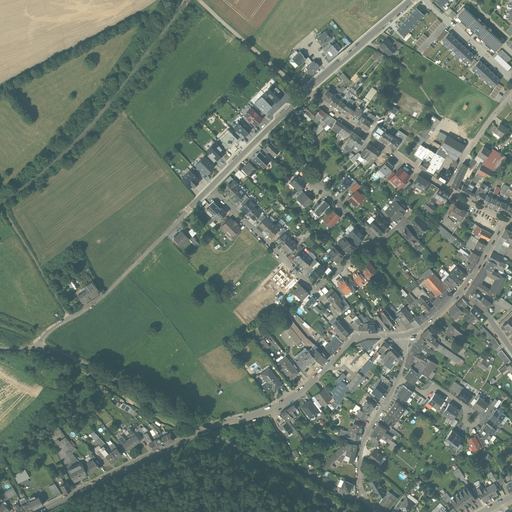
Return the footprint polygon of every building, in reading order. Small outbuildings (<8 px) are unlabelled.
[(356,10),(361,5),(357,1),(352,6),(356,10)] [(481,23),(463,7),(456,14),(455,16),(495,53),(503,44),(485,27),(486,26),(482,22),(481,23)] [(424,15),(416,8),(412,12),(420,19),(424,15)] [(450,16),(454,12),(450,8),(446,13),(450,16)] [(420,19),(412,12),(408,17),(416,24),(420,19)] [(416,24),(408,17),(404,21),(412,28),(416,24)] [(412,28),(404,21),(401,25),(408,32),(412,28)] [(408,32),(401,25),(397,29),(397,30),(404,36),(408,32)] [(404,36),(397,30),(395,32),(402,38),(404,36)] [(321,34),(317,37),(321,42),(322,42),(324,44),(326,42),(331,38),(325,32),(322,34),(321,34)] [(452,36),(449,32),(442,39),(445,43),(452,36)] [(331,38),(326,42),(328,44),(330,43),(335,39),(333,36),(331,38)] [(452,36),(445,43),(449,47),(456,39),(452,36)] [(393,53),(397,50),(392,44),(387,39),(380,45),(387,54),(390,51),(392,52),(393,53)] [(456,39),(449,47),(453,50),(460,43),(456,39)] [(392,44),(397,50),(402,45),(396,41),(392,44)] [(328,44),(323,49),(325,51),(332,46),(330,43),(328,44)] [(460,43),(453,50),(456,53),(463,46),(460,43)] [(325,51),(323,53),(329,59),(338,52),(332,45),(332,46),(325,51)] [(463,46),(456,53),(460,57),(467,49),(463,46)] [(467,49),(460,57),(463,60),(471,52),(467,49)] [(510,58),(501,49),(497,54),(506,62),(510,58)] [(378,64),(385,56),(378,51),(373,57),(377,60),(376,62),(378,64)] [(300,52),(292,58),(298,66),(304,61),(306,59),(303,56),(300,52)] [(471,52),(463,60),(467,64),(474,56),(471,52)] [(511,67),(506,62),(497,54),(493,58),(508,71),(511,67)] [(483,64),(479,60),(472,68),(476,72),(483,64)] [(315,63),(314,61),(306,67),(308,70),(307,70),(311,74),(320,67),(316,63),(315,63)] [(483,64),(476,72),(480,76),(487,68),(483,64)] [(487,68),(480,76),(484,79),(491,72),(487,68)] [(491,72),(484,79),(489,83),(496,76),(491,72)] [(496,76),(489,83),(493,87),(500,80),(496,76)] [(273,85),(266,92),(276,102),(283,95),(273,85)] [(340,89),(338,86),(335,88),(340,94),(346,89),(343,86),(340,89)] [(327,90),(321,97),(329,103),(334,97),(335,95),(327,90)] [(262,96),(255,103),(258,106),(264,113),(267,111),(266,110),(271,105),(262,96)] [(340,101),(334,97),(329,103),(336,107),(340,101)] [(345,104),(340,111),(345,114),(350,108),(354,102),(350,98),(349,99),(346,103),(345,104)] [(340,101),(336,107),(340,111),(345,104),(346,103),(344,102),(343,103),(340,101)] [(350,108),(345,114),(347,116),(350,118),(356,108),(358,106),(359,104),(357,103),(352,109),(350,108)] [(305,108),(303,111),(311,119),(315,115),(317,112),(309,104),(305,108)] [(303,111),(305,108),(302,106),(295,114),(298,117),(303,111)] [(356,108),(350,118),(355,121),(360,115),(357,113),(361,107),(358,106),(356,108)] [(391,106),(387,110),(395,115),(398,110),(391,106)] [(251,122),(255,126),(262,119),(260,117),(256,113),(252,109),(245,116),(251,122)] [(328,115),(320,109),(317,112),(315,115),(322,121),(328,115)] [(365,118),(361,125),(366,130),(371,123),(372,122),(375,117),(370,113),(369,113),(367,116),(365,118)] [(355,121),(361,125),(365,118),(360,114),(360,115),(355,121)] [(375,117),(372,122),(375,124),(380,118),(376,115),(375,117)] [(248,123),(249,124),(251,122),(245,116),(243,118),(248,123)] [(383,127),(386,129),(388,124),(392,119),(389,118),(383,127)] [(247,134),(251,130),(250,129),(246,125),(241,120),(234,128),(237,131),(239,133),(240,132),(244,136),(244,135),(246,133),(247,134)] [(343,126),(336,120),(333,124),(334,125),(331,128),(334,130),(334,131),(337,133),(336,133),(337,134),(343,126)] [(500,124),(497,128),(494,132),(501,137),(507,128),(500,124)] [(351,131),(343,126),(337,134),(338,135),(339,134),(342,136),(342,135),(345,138),(348,135),(351,131)] [(381,129),(377,126),(372,133),(376,136),(379,138),(384,131),(385,129),(386,129),(383,127),(381,129)] [(235,142),(238,140),(233,136),(228,130),(222,135),(224,137),(221,140),(223,142),(228,147),(229,148),(233,145),(232,144),(234,142),(235,142)] [(235,134),(241,139),(245,136),(244,135),(244,136),(240,132),(239,133),(237,131),(235,133),(235,134)] [(384,131),(379,138),(385,142),(390,135),(384,131)] [(358,136),(352,132),(347,139),(348,140),(350,141),(347,145),(347,144),(344,149),(347,151),(348,151),(358,136)] [(238,140),(235,142),(237,144),(241,139),(235,134),(233,136),(238,140)] [(441,145),(459,156),(465,146),(447,135),(441,145)] [(361,138),(358,136),(348,151),(350,152),(355,145),(358,147),(364,140),(362,138),(361,138)] [(271,142),(276,147),(278,145),(272,139),(270,141),(271,142)] [(395,139),(394,141),(391,139),(387,144),(390,146),(395,149),(400,142),(395,139)] [(430,163),(430,164),(431,165),(432,163),(438,167),(446,154),(438,149),(437,150),(424,140),(421,145),(425,147),(427,149),(427,148),(435,153),(432,157),(429,163),(430,163)] [(266,143),(265,145),(267,147),(265,149),(267,151),(273,157),(279,150),(276,147),(271,142),(269,144),(268,143),(266,143)] [(225,152),(215,143),(207,150),(210,154),(217,160),(225,152)] [(375,147),(369,143),(363,151),(363,150),(360,154),(365,158),(367,156),(375,147)] [(375,147),(367,156),(365,158),(364,159),(368,162),(373,157),(375,158),(381,151),(375,147)] [(427,149),(425,147),(422,151),(423,152),(419,156),(421,157),(427,153),(432,157),(435,153),(427,148),(427,149)] [(478,155),(485,159),(490,151),(484,147),(478,155)] [(482,164),(496,173),(506,158),(492,149),(490,151),(485,159),(482,164)] [(257,162),(263,168),(265,166),(264,164),(267,163),(269,162),(269,161),(264,157),(259,152),(257,154),(255,154),(255,156),(253,158),(257,162)] [(359,156),(360,154),(358,153),(357,153),(350,159),(353,161),(359,156)] [(217,160),(210,154),(207,156),(214,163),(217,160)] [(267,154),(264,157),(269,161),(269,162),(270,163),(273,160),(267,154)] [(214,167),(204,157),(196,166),(197,168),(203,173),(204,172),(206,174),(207,174),(214,167)] [(472,158),(469,163),(474,167),(477,162),(472,158)] [(394,166),(387,160),(378,169),(384,175),(383,176),(384,177),(388,172),(394,166)] [(426,162),(422,160),(418,166),(425,170),(430,164),(430,163),(429,163),(426,161),(426,162)] [(248,175),(250,177),(250,176),(252,178),(254,178),(255,176),(255,175),(254,173),(256,171),(256,170),(251,165),(251,164),(250,164),(248,163),(242,169),(248,175)] [(430,164),(425,170),(433,175),(438,167),(432,163),(431,165),(430,164)] [(458,170),(464,173),(467,167),(467,166),(463,164),(462,164),(458,170)] [(484,189),(487,185),(491,180),(494,176),(496,173),(482,164),(478,170),(474,177),(483,182),(480,186),(484,189)] [(445,175),(440,172),(436,177),(446,184),(455,167),(451,165),(445,175)] [(299,173),(303,176),(307,171),(302,166),(297,171),(299,173)] [(200,174),(195,170),(193,168),(190,171),(197,177),(200,174)] [(395,174),(391,178),(395,182),(405,172),(403,170),(402,170),(400,168),(395,174)] [(245,176),(240,171),(239,170),(234,174),(239,179),(241,177),(243,179),(245,176)] [(451,186),(456,190),(459,184),(464,173),(458,170),(451,186)] [(190,171),(182,179),(190,188),(192,185),(194,187),(198,183),(197,181),(199,179),(197,177),(190,171)] [(387,178),(390,175),(388,172),(384,177),(383,176),(379,181),(382,183),(387,178)] [(391,178),(395,174),(393,172),(390,175),(387,178),(389,180),(391,178)] [(405,172),(395,182),(399,186),(399,187),(403,182),(408,177),(406,174),(407,174),(405,172)] [(298,191),(300,189),(306,182),(301,178),(303,176),(299,173),(290,183),(298,191)] [(422,178),(418,176),(418,175),(415,179),(416,179),(413,184),(416,186),(418,183),(422,185),(423,184),(424,185),(427,181),(423,179),(422,178)] [(346,177),(336,187),(342,192),(348,185),(351,182),(346,177)] [(230,196),(239,188),(236,185),(237,184),(233,180),(230,184),(229,184),(228,184),(226,185),(226,187),(227,187),(224,190),(230,196)] [(405,190),(412,184),(409,181),(405,185),(402,187),(405,190)] [(466,189),(471,192),(473,188),(476,183),(473,182),(472,183),(471,182),(472,182),(471,181),(467,188),(466,189)] [(355,182),(350,187),(351,188),(350,189),(354,192),(359,186),(355,182)] [(402,187),(405,185),(403,182),(399,187),(399,186),(397,188),(399,191),(402,187)] [(467,188),(459,184),(456,190),(471,198),(475,194),(471,192),(466,189),(467,188)] [(475,194),(471,198),(475,200),(476,199),(482,202),(490,190),(487,188),(488,186),(487,185),(484,189),(480,186),(475,194)] [(245,193),(239,188),(230,196),(233,199),(233,198),(236,202),(238,200),(244,194),(245,193)] [(449,195),(438,188),(431,198),(434,201),(436,199),(435,198),(436,197),(444,202),(449,195)] [(356,191),(348,199),(356,206),(363,198),(356,191)] [(297,202),(300,205),(302,204),(306,207),(312,201),(302,192),(298,196),(296,198),(299,201),(297,202)] [(238,200),(241,203),(247,197),(244,194),(238,200)] [(490,196),(486,204),(488,206),(489,206),(491,207),(496,199),(490,196)] [(496,199),(491,207),(497,210),(503,198),(499,196),(498,200),(496,199)] [(241,203),(243,205),(249,199),(247,197),(241,203)] [(402,202),(394,197),(392,199),(395,201),(399,205),(402,202)] [(432,203),(434,201),(431,198),(428,201),(431,204),(428,208),(435,215),(439,209),(437,208),(437,209),(432,205),(433,204),(432,203)] [(503,198),(497,210),(503,212),(509,200),(507,199),(503,198)] [(247,213),(254,207),(255,205),(254,203),(254,202),(252,200),(250,199),(249,199),(243,205),(241,207),(247,213)] [(325,211),(325,210),(327,208),(328,208),(330,206),(329,205),(325,200),(324,201),(323,200),(320,204),(315,209),(315,210),(314,211),(319,216),(320,215),(321,216),(325,211)] [(395,201),(390,206),(400,216),(405,210),(399,205),(395,201)] [(213,202),(210,205),(205,210),(206,210),(208,212),(209,211),(213,216),(215,214),(220,209),(213,202)] [(465,211),(454,205),(450,213),(457,217),(456,218),(460,220),(462,216),(465,211)] [(385,212),(389,216),(395,221),(400,216),(390,206),(385,212)] [(258,215),(259,214),(259,212),(254,207),(247,213),(254,220),(254,219),(258,215)] [(221,208),(220,209),(215,214),(217,216),(219,219),(220,218),(220,219),(226,213),(221,208)] [(379,214),(382,217),(384,214),(381,212),(378,208),(375,211),(379,215),(379,214)] [(381,212),(384,214),(387,218),(389,216),(385,212),(383,209),(381,212)] [(325,220),(332,226),(335,222),(335,223),(338,220),(337,220),(339,217),(333,212),(329,216),(325,220)] [(215,214),(213,216),(207,222),(209,225),(213,221),(213,222),(217,218),(218,220),(219,219),(217,216),(215,214)] [(379,215),(374,219),(385,229),(389,224),(382,217),(379,214),(379,215)] [(264,230),(271,223),(267,220),(268,219),(265,216),(261,221),(261,222),(259,224),(264,230)] [(284,216),(279,220),(283,224),(288,220),(284,216)] [(416,229),(420,234),(427,227),(423,222),(422,223),(417,217),(412,222),(415,225),(413,226),(416,229)] [(224,224),(221,226),(231,236),(233,234),(238,229),(240,228),(236,224),(237,223),(234,220),(233,221),(230,218),(228,219),(224,224)] [(371,226),(370,224),(365,219),(362,222),(369,228),(371,226)] [(370,224),(371,226),(380,234),(385,229),(374,219),(370,224)] [(277,230),(281,226),(277,222),(274,225),(271,223),(264,230),(271,236),(277,230)] [(434,228),(448,240),(452,235),(438,223),(434,228)] [(280,236),(283,232),(284,232),(286,230),(283,228),(279,232),(277,233),(280,236)] [(351,235),(357,241),(359,241),(360,242),(362,240),(361,239),(364,237),(362,234),(362,233),(360,231),(359,231),(359,232),(355,228),(349,233),(351,235)] [(407,228),(402,233),(412,243),(417,239),(411,233),(407,228)] [(511,230),(507,228),(505,229),(501,236),(505,238),(504,239),(509,242),(511,237),(511,230)] [(416,229),(411,233),(417,239),(417,240),(420,237),(418,235),(420,234),(416,229)] [(491,234),(481,229),(478,235),(488,241),(491,234)] [(187,236),(182,231),(174,238),(181,246),(189,239),(189,238),(187,236)] [(282,246),(289,238),(290,238),(284,232),(283,232),(280,236),(275,240),(282,246)] [(190,233),(187,236),(189,238),(189,239),(191,241),(191,240),(197,246),(199,244),(190,233)] [(344,237),(348,242),(351,239),(348,237),(344,233),(342,236),(343,238),(344,237)] [(348,237),(351,239),(354,243),(357,241),(351,235),(348,237)] [(505,238),(501,236),(492,251),(502,256),(508,246),(511,247),(511,243),(509,242),(504,239),(505,238)] [(338,243),(347,253),(349,253),(350,252),(350,250),(353,247),(348,242),(344,237),(343,238),(338,243)] [(288,253),(289,252),(294,247),(296,245),(294,243),(295,243),(295,241),(293,240),(292,240),(291,240),(289,238),(282,246),(288,253)] [(485,244),(478,240),(476,238),(472,245),(482,250),(485,244)] [(328,253),(328,254),(332,258),(336,262),(342,256),(334,248),(328,253)] [(294,258),(299,263),(308,255),(302,250),(294,258)] [(472,252),(468,259),(471,261),(475,263),(479,256),(472,252)] [(488,259),(497,264),(499,260),(501,257),(492,252),(488,259)] [(308,255),(299,263),(304,268),(308,264),(312,259),(308,255)] [(312,259),(308,264),(312,267),(317,262),(313,258),(312,259)] [(489,269),(492,271),(495,266),(498,267),(500,265),(497,264),(488,259),(484,266),(489,269)] [(317,262),(312,267),(312,268),(314,270),(318,266),(320,264),(318,261),(317,262)] [(469,265),(466,262),(464,266),(467,268),(466,270),(471,272),(476,263),(475,263),(471,261),(469,265)] [(364,272),(367,276),(368,276),(371,274),(372,274),(376,271),(368,262),(361,268),(364,272)] [(322,275),(324,272),(318,266),(314,270),(310,274),(310,275),(312,277),(313,277),(316,280),(319,277),(320,278),(321,278),(322,277),(322,275)] [(474,280),(478,283),(478,282),(478,283),(485,273),(487,274),(489,269),(484,266),(483,266),(474,280)] [(328,267),(324,272),(328,276),(332,271),(328,267)] [(457,267),(450,275),(457,282),(465,274),(461,271),(457,267)] [(438,296),(444,303),(452,295),(449,291),(442,283),(437,277),(434,274),(429,268),(421,275),(425,279),(423,281),(437,297),(438,296)] [(283,288),(290,282),(291,280),(287,276),(287,277),(285,275),(286,274),(280,269),(271,278),(282,289),(283,288)] [(493,292),(498,295),(506,278),(492,271),(489,269),(487,274),(495,278),(494,280),(497,281),(491,291),(493,292)] [(356,272),(351,275),(360,287),(365,283),(359,276),(356,272)] [(368,276),(367,276),(364,272),(361,274),(367,281),(370,278),(368,276)] [(359,276),(365,283),(367,281),(361,274),(359,276)] [(351,275),(344,281),(351,290),(353,292),(360,287),(351,275)] [(442,283),(449,291),(457,282),(450,275),(449,275),(442,283)] [(65,281),(71,289),(77,285),(71,277),(65,281)] [(92,281),(90,283),(87,279),(85,280),(84,278),(81,280),(84,285),(85,287),(87,290),(89,293),(91,297),(97,293),(95,290),(97,289),(92,281)] [(346,294),(351,290),(344,281),(343,279),(337,283),(340,287),(346,294)] [(415,281),(405,288),(409,293),(419,285),(415,281)] [(292,288),(294,286),(290,282),(283,288),(288,292),(292,288)] [(475,287),(486,294),(490,296),(493,292),(491,291),(489,290),(478,283),(478,282),(478,283),(475,286),(475,287)] [(308,293),(300,285),(294,292),(302,300),(302,299),(307,294),(308,293)] [(346,294),(340,287),(336,290),(341,295),(342,297),(346,294)] [(473,290),(469,287),(464,295),(469,299),(482,309),(485,305),(481,301),(472,294),(473,290)] [(331,289),(325,294),(328,297),(334,292),(331,289)] [(87,290),(80,295),(80,296),(79,296),(83,302),(84,301),(82,298),(89,293),(87,290)] [(409,305),(414,302),(403,290),(399,292),(406,300),(409,305)] [(334,292),(328,297),(332,303),(339,297),(334,292)] [(434,305),(438,309),(444,303),(438,296),(437,297),(434,299),(433,298),(434,297),(430,292),(427,295),(429,297),(428,298),(429,298),(434,305)] [(494,301),(507,310),(511,305),(498,296),(494,301)] [(311,308),(309,307),(316,301),(312,297),(303,307),(307,311),(311,308)] [(339,297),(332,303),(339,310),(343,307),(345,305),(342,303),(341,302),(342,301),(339,297)] [(419,303),(421,305),(424,302),(421,298),(417,301),(415,301),(414,302),(409,305),(412,308),(417,304),(419,303)] [(455,304),(465,314),(466,316),(470,313),(468,311),(466,309),(464,307),(466,306),(465,306),(467,304),(462,298),(455,304)] [(485,311),(488,308),(492,304),(483,298),(481,301),(485,305),(482,309),(485,311)] [(427,312),(426,312),(430,316),(438,309),(434,305),(430,309),(424,302),(421,305),(421,306),(427,312)] [(455,304),(448,311),(455,318),(457,317),(458,318),(461,316),(459,314),(460,313),(463,316),(465,314),(455,304)] [(392,306),(389,309),(396,317),(399,315),(398,315),(397,313),(392,306)] [(312,310),(317,315),(321,312),(315,307),(312,310)] [(401,310),(401,313),(398,315),(399,315),(405,324),(413,317),(405,307),(401,310)] [(468,311),(470,313),(466,316),(465,314),(463,316),(471,324),(475,319),(476,321),(482,316),(473,307),(468,311)] [(381,313),(390,325),(395,321),(389,314),(386,310),(385,310),(381,313)] [(355,329),(358,329),(358,327),(363,327),(363,324),(362,324),(353,312),(349,315),(353,322),(351,324),(355,329)] [(414,318),(413,318),(419,325),(426,319),(430,316),(426,312),(423,315),(422,314),(418,318),(417,316),(416,316),(414,318)] [(381,313),(376,317),(379,321),(385,329),(390,325),(381,313)] [(363,324),(368,323),(368,332),(378,332),(378,331),(377,326),(375,326),(375,323),(369,323),(365,318),(364,318),(361,314),(357,317),(362,324),(363,324)] [(511,317),(511,316),(503,325),(511,334),(511,317)] [(348,337),(349,335),(336,320),(332,323),(335,327),(333,329),(345,341),(348,337)] [(368,323),(363,324),(363,327),(358,327),(358,329),(358,332),(368,332),(368,323)] [(461,334),(450,325),(446,331),(452,335),(454,332),(457,334),(459,336),(460,336),(461,334)] [(481,325),(477,330),(490,342),(488,343),(495,350),(500,346),(496,342),(496,341),(481,325)] [(286,331),(297,345),(301,341),(290,327),(286,331)] [(424,340),(425,341),(431,345),(433,341),(427,337),(431,333),(428,330),(420,337),(424,340)] [(329,344),(336,350),(343,343),(336,336),(334,338),(333,336),(330,339),(327,342),(329,344)] [(420,337),(415,343),(423,349),(425,347),(426,346),(423,344),(425,341),(424,340),(420,337)] [(263,338),(258,343),(264,350),(269,346),(263,338)] [(307,349),(309,351),(314,345),(307,339),(303,343),(307,349)] [(433,341),(431,345),(433,348),(439,352),(440,353),(441,351),(440,351),(442,348),(433,341)] [(386,342),(385,342),(381,347),(381,348),(378,352),(381,355),(389,345),(386,342)] [(332,354),(336,350),(329,344),(325,348),(332,354)] [(411,349),(416,353),(419,354),(422,349),(414,344),(411,349)] [(316,360),(318,357),(315,351),(317,348),(314,345),(309,351),(316,360)] [(391,364),(395,360),(397,362),(401,357),(392,348),(389,352),(393,356),(388,361),(391,364)] [(303,370),(316,360),(309,351),(307,349),(294,359),(303,370)] [(411,349),(407,360),(412,363),(414,364),(416,359),(419,361),(422,356),(416,353),(411,349)] [(499,352),(497,354),(505,365),(510,361),(501,350),(499,352)] [(373,359),(372,362),(374,364),(380,357),(381,356),(381,355),(378,352),(373,359)] [(318,357),(316,360),(322,365),(327,360),(321,355),(318,357)] [(422,356),(419,361),(424,363),(418,371),(427,377),(428,376),(430,379),(435,373),(432,371),(437,364),(427,359),(422,356)] [(291,379),(298,374),(289,363),(288,364),(284,359),(278,364),(286,375),(288,374),(291,379)] [(364,377),(374,364),(372,362),(369,359),(358,372),(364,377)] [(486,370),(490,363),(482,359),(478,366),(486,370)] [(388,368),(391,364),(388,361),(383,368),(386,370),(388,368)] [(511,361),(511,362),(510,361),(505,365),(503,367),(505,370),(508,368),(511,372),(511,370),(511,361)] [(408,373),(418,380),(421,375),(411,368),(408,373)] [(266,394),(272,390),(274,392),(282,386),(269,369),(261,375),(267,384),(261,388),(266,394)] [(352,394),(364,377),(358,372),(347,387),(350,389),(348,392),(352,394)] [(406,376),(404,378),(414,385),(418,380),(408,373),(407,372),(405,375),(406,376)] [(335,381),(338,385),(341,383),(347,377),(343,373),(335,381)] [(450,389),(454,391),(459,385),(455,382),(450,389)] [(348,392),(350,389),(347,387),(341,383),(338,385),(331,392),(337,400),(339,403),(348,392)] [(377,395),(376,396),(379,399),(385,391),(378,385),(373,391),(377,395)] [(458,394),(462,389),(463,388),(459,385),(454,391),(458,394)] [(413,393),(403,386),(402,388),(400,391),(410,398),(413,393)] [(314,396),(321,406),(332,399),(324,389),(314,396)] [(366,393),(373,400),(376,396),(377,395),(373,391),(370,389),(366,393)] [(463,399),(463,400),(462,401),(467,404),(472,396),(462,389),(458,394),(457,397),(460,399),(461,398),(463,399)] [(410,398),(400,391),(398,394),(396,395),(402,400),(406,402),(410,398)] [(434,393),(427,403),(432,407),(440,396),(437,394),(436,395),(434,393)] [(440,396),(432,407),(437,410),(444,400),(442,399),(443,398),(440,396)] [(474,408),(477,410),(484,400),(483,400),(479,397),(476,400),(472,406),(474,407),(474,408)] [(484,400),(477,410),(479,412),(480,411),(482,413),(487,406),(489,403),(484,399),(483,400),(484,400)] [(327,406),(332,413),(339,403),(337,400),(329,406),(329,405),(327,406)] [(362,409),(369,414),(375,406),(367,400),(362,409)] [(301,408),(310,420),(314,417),(313,415),(317,412),(310,401),(306,403),(307,404),(301,408)] [(395,402),(392,407),(402,414),(405,409),(395,402)] [(118,403),(116,406),(133,415),(135,412),(131,409),(132,408),(127,405),(126,406),(123,403),(122,405),(118,403)] [(449,404),(445,409),(443,413),(447,416),(454,406),(451,404),(451,405),(449,404)] [(290,417),(292,420),(294,418),(293,416),(294,415),(292,412),(296,409),(294,406),(286,411),(290,417)] [(457,408),(454,406),(447,416),(447,417),(451,420),(458,410),(457,409),(457,408)] [(392,407),(389,411),(399,418),(402,414),(392,407)] [(356,415),(365,421),(369,414),(362,409),(361,408),(356,415)] [(506,416),(496,409),(495,411),(493,414),(503,421),(506,416)] [(286,424),(288,427),(291,425),(292,424),(291,421),(292,420),(290,417),(286,411),(281,415),(287,423),(286,424)] [(389,411),(386,414),(396,421),(399,418),(389,411)] [(386,414),(383,419),(393,426),(396,421),(386,414)] [(503,421),(493,414),(491,416),(489,418),(496,423),(499,425),(503,421)] [(484,425),(482,428),(493,435),(496,430),(492,427),(486,423),(485,425),(484,425)] [(286,424),(279,429),(286,438),(292,433),(288,427),(286,424)] [(352,433),(360,435),(363,426),(353,424),(351,432),(352,433)] [(375,429),(385,436),(390,440),(392,437),(386,433),(386,434),(384,433),(386,429),(378,424),(375,429)] [(57,427),(47,434),(49,440),(61,432),(57,427)] [(493,435),(482,428),(480,431),(481,431),(480,433),(489,440),(493,435)] [(139,429),(135,433),(142,441),(144,443),(147,442),(144,435),(140,430),(139,429)] [(372,440),(377,443),(380,439),(381,439),(382,439),(385,436),(375,429),(370,436),(373,438),(372,440)] [(391,429),(389,432),(399,439),(401,436),(397,433),(391,429)] [(457,434),(452,430),(445,440),(450,443),(457,434)] [(343,436),(349,438),(351,438),(351,439),(354,440),(359,441),(360,435),(352,433),(351,432),(344,432),(343,436)] [(155,442),(152,443),(147,433),(144,435),(147,442),(153,453),(159,450),(155,442)] [(458,433),(457,434),(450,443),(458,449),(461,445),(461,444),(461,443),(459,441),(462,438),(462,437),(461,436),(461,435),(458,433)] [(95,434),(90,438),(98,447),(101,450),(106,447),(95,434)] [(166,436),(163,438),(161,434),(158,435),(164,447),(170,444),(166,436)] [(166,436),(170,444),(175,442),(171,434),(166,436)] [(164,447),(158,435),(156,436),(158,440),(155,442),(159,450),(164,447)] [(140,442),(136,436),(133,438),(129,441),(134,447),(140,442)] [(390,440),(385,436),(382,439),(391,445),(391,444),(395,447),(396,444),(390,440)] [(474,437),(468,440),(473,450),(480,447),(478,444),(474,437)] [(58,441),(56,443),(61,450),(66,446),(70,443),(66,439),(60,443),(58,441)] [(372,440),(370,443),(377,449),(380,445),(377,443),(372,440)] [(125,444),(123,446),(127,452),(134,447),(129,441),(125,444)] [(347,451),(356,453),(357,447),(354,446),(344,444),(343,450),(347,451)] [(98,447),(93,450),(102,461),(105,458),(104,456),(101,457),(97,453),(101,450),(98,447)] [(106,447),(97,453),(101,457),(104,456),(102,454),(105,451),(108,449),(106,447)] [(119,453),(116,450),(112,453),(111,454),(117,461),(122,457),(119,453)] [(356,453),(347,451),(342,456),(350,458),(350,459),(349,459),(348,463),(353,464),(356,453)] [(375,451),(369,459),(377,465),(383,458),(375,451)] [(292,455),(295,461),(300,458),(297,452),(292,455)] [(76,461),(70,453),(66,455),(73,464),(76,461)] [(117,461),(111,454),(109,456),(105,458),(111,465),(117,461)] [(93,462),(87,464),(88,468),(92,475),(100,471),(93,462)] [(80,466),(68,472),(74,484),(86,478),(80,466)] [(88,468),(84,470),(87,477),(92,475),(88,468)] [(458,468),(453,472),(458,478),(462,474),(458,468)] [(19,477),(16,479),(18,484),(29,478),(25,470),(18,474),(19,477)] [(316,473),(308,474),(309,482),(316,482),(316,473)] [(502,477),(497,480),(499,485),(505,482),(502,477)] [(382,497),(386,495),(376,479),(369,483),(374,492),(373,492),(377,499),(381,496),(382,497)] [(344,482),(341,490),(349,494),(352,486),(344,482)] [(63,485),(63,486),(60,487),(64,496),(71,492),(67,483),(63,485)] [(49,486),(54,499),(60,497),(56,484),(49,486)] [(491,486),(486,488),(491,497),(495,495),(495,494),(499,492),(495,484),(491,486)] [(481,485),(476,488),(479,494),(483,501),(491,497),(486,488),(486,487),(483,489),(481,485)] [(459,493),(468,506),(476,501),(473,496),(470,492),(469,492),(466,488),(459,493)] [(386,495),(379,504),(389,511),(398,499),(388,492),(386,495)] [(451,499),(447,492),(440,497),(447,503),(451,499)] [(457,508),(460,511),(468,506),(459,493),(451,499),(454,503),(454,505),(456,507),(457,508)] [(15,494),(9,499),(11,503),(18,499),(15,494)] [(407,497),(403,502),(399,507),(399,508),(405,511),(409,511),(415,503),(407,497)] [(38,498),(28,504),(29,504),(33,511),(39,508),(37,504),(40,502),(38,498)] [(399,507),(403,502),(400,500),(393,510),(395,511),(399,508),(399,507)] [(10,511),(12,511),(5,503),(0,507),(0,511),(10,511)]
